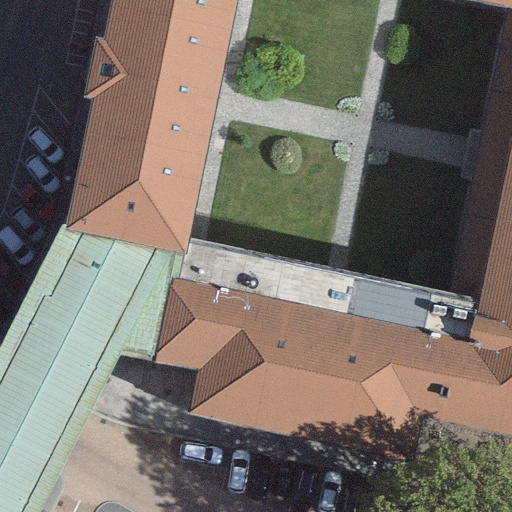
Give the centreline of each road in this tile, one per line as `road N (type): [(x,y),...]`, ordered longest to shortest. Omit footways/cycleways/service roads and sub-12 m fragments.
road 1 (residential): [(0,406),(190,511)]
road 2 (residential): [(44,0),(0,131)]
